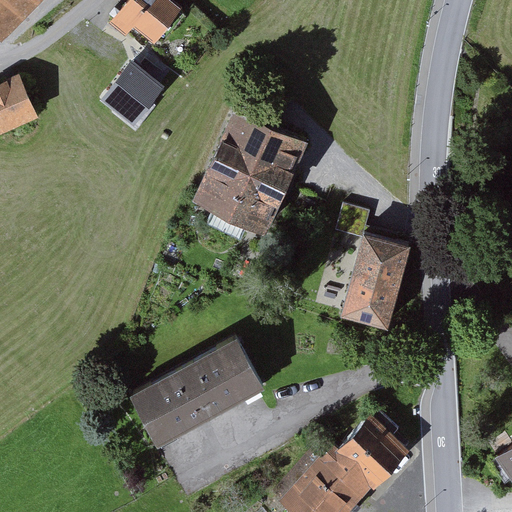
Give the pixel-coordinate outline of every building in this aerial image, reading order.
[(43,0),(0,0),(0,39),(2,41),(43,0)] [(181,10),(167,0),(133,0),(113,27),(128,39),(135,30),(155,44),(181,10)] [(160,89),(127,66),(101,101),(126,119),(129,115),(137,121),(160,89)] [(0,131),(36,116),(19,74),(0,81),(0,131)] [(260,233),(301,141),(231,109),(189,201),(260,233)] [(372,211),(344,204),(337,233),(357,238),(338,316),(385,328),(406,245),(366,235),(372,211)] [(238,335),(132,392),(158,441),(264,384),(238,335)] [(275,495),(293,511),(351,511),(410,449),(395,435),(401,428),(378,407),(339,449),(334,443),(324,454),(318,448),(275,495)] [(511,448),(492,463),(505,480),(509,477),(511,481),(511,448)]
